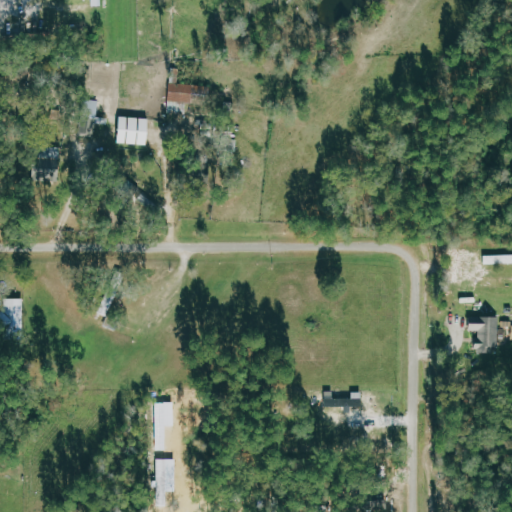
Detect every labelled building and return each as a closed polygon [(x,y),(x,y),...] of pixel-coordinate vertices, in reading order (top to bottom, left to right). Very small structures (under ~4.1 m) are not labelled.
[(214,86),(173,84),(172,104),(177,104),(177,110),(185,110),(185,103),(213,104),(214,86)] [(154,119),(120,118),(120,145),(153,145),(154,119)] [(64,160),(37,160),(36,181),(63,182),(64,160)] [(511,277),(479,278),(479,290),(511,289),(511,277)] [(27,338),(27,299),(9,300),(9,311),(0,311),(1,330),(14,330),(14,338),(27,338)] [(501,317),(471,317),(471,332),(478,332),(478,354),(500,355),(501,317)] [(328,407),(365,408),(365,400),(336,399),(337,393),(329,392),(328,407)] [(169,403),(160,403),(159,437),(169,437),(169,403)] [(171,490),(170,459),(160,459),(161,481),(156,481),(157,491),(171,490)]
